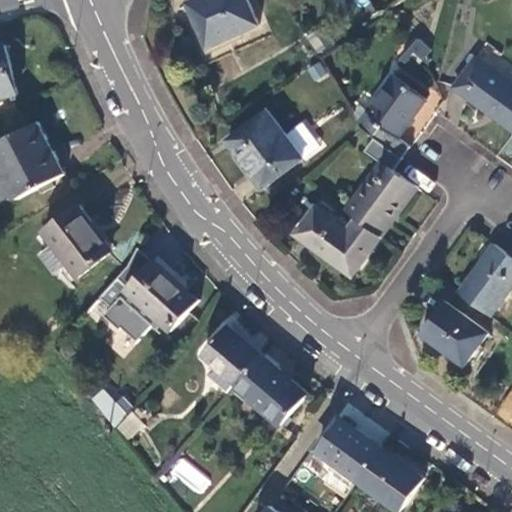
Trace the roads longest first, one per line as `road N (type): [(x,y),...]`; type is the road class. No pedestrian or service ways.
road 1 (residential): [(346,359),(207,218),(124,92),(87,0)]
road 2 (residential): [(346,359),(481,166)]
road 3 (residential): [(511,476),(346,359)]
